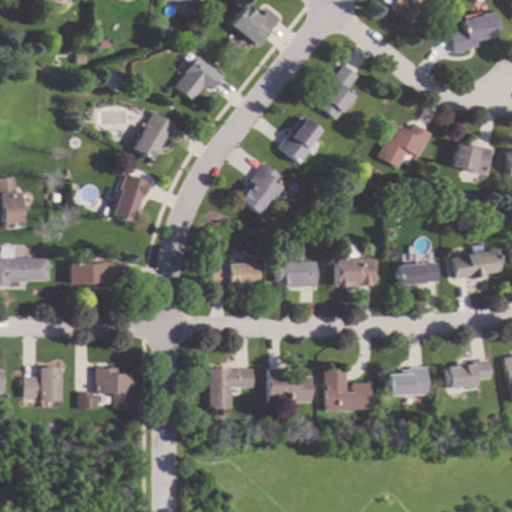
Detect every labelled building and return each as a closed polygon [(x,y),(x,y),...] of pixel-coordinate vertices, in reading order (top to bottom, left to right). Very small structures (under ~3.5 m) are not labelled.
[(424,0),(405,25),(384,8),(390,0),(424,0)] [(511,0),(503,0),(510,22),(511,21),(511,0)] [(249,12),(248,13),(255,18),(262,9),(274,19),(252,47),(224,25),(240,5),(249,12)] [(474,17),(490,14),(494,37),(482,39),(482,38),(472,40),(473,46),(466,48),(467,49),(450,53),(446,33),(460,30),(458,20),(460,20),(460,16),(473,13),(474,17)] [(165,27),(164,34),(154,33),(154,26),(165,27)] [(106,48),(95,48),(95,39),(106,39),(106,48)] [(82,64),(72,64),(72,54),(82,55),(82,64)] [(217,76),(207,88),(203,85),(200,89),(197,87),(191,94),(193,95),(187,102),(169,87),(192,56),(217,76)] [(352,77),(341,90),(348,96),(330,119),(310,104),(327,82),(325,80),(337,65),(352,77)] [(170,125),(153,153),(150,151),(144,160),(126,149),(148,112),(170,125)] [(315,131),(301,148),(304,151),(294,164),(272,147),(296,116),(315,131)] [(425,134),(413,157),(402,151),(393,168),(372,157),(389,125),(398,130),(399,126),(405,130),(408,124),(425,134)] [(487,150),(481,174),(447,166),(452,145),(464,148),(465,144),(487,150)] [(511,174),(505,176),(500,153),(511,150),(511,174)] [(274,175),(270,181),(278,187),(269,199),(266,196),(252,214),(233,200),(241,191),(238,189),(258,163),(274,175)] [(144,183),(132,213),(129,212),(126,222),(107,215),(121,174),(144,183)] [(17,227),(0,228),(0,178),(12,177),(17,227)] [(435,194),(433,200),(423,198),(424,192),(435,194)] [(87,194),(89,197),(87,200),(84,202),(81,201),(80,197),(81,194),(84,193),(87,194)] [(480,252),(493,249),(496,271),(484,274),(484,276),(465,279),(465,277),(451,279),(447,259),(463,256),(463,254),(469,253),(468,246),(479,244),(480,252)] [(43,280),(22,280),(22,281),(5,282),(5,286),(0,286),(0,259),(43,259),(43,280)] [(369,285),(330,286),(330,261),(353,261),(353,259),(369,259),(369,285)] [(115,286),(64,286),(64,262),(115,262),(115,286)] [(311,286),(281,286),(281,283),(270,283),(270,262),(311,262),(311,286)] [(435,282),(395,284),(394,266),(434,263),(435,282)] [(254,288),(233,288),(233,286),(221,287),(221,284),(205,284),(205,264),(253,264),(254,288)] [(511,401),(509,402),(500,357),(511,354),(511,401)] [(487,378),(472,380),(473,389),(464,390),(464,386),(443,389),(441,366),(453,365),(453,363),(462,362),(462,365),(469,364),(469,362),(485,360),(487,378)] [(424,394),(383,395),(382,375),(397,374),(397,370),(406,370),(406,368),(423,367),(424,394)] [(55,401),(34,401),(34,398),(18,398),(18,377),(34,377),(34,368),(55,368),(55,401)] [(113,374),(127,374),(127,408),(107,408),(107,393),(89,393),(89,368),(113,368),(113,374)] [(248,388),(225,388),(225,407),(204,407),(204,368),(225,368),(225,370),(231,370),(231,368),(248,369),(248,388)] [(279,379),(288,379),(288,376),(306,376),(306,402),(262,403),(262,368),(279,368),(279,379)] [(341,391),(347,391),(347,383),(366,384),(366,409),(348,409),(348,411),(320,411),(320,390),(318,390),(318,369),(341,369),(341,391)] [(88,393),(88,397),(92,397),(92,409),(73,409),(73,393),(88,393)]
